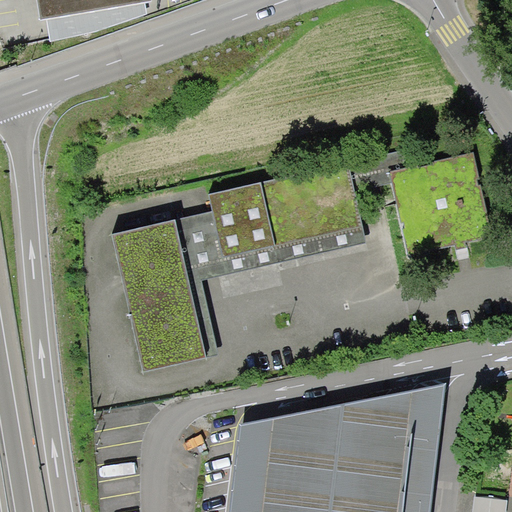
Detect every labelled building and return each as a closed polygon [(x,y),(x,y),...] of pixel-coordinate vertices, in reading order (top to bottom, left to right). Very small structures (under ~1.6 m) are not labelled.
[(150,0),(37,0),(40,20),(47,18),(145,3),(151,2),(150,0)] [(147,13),(145,3),(47,18),(50,40),(98,31),(147,13)] [(391,183),(408,254),(492,235),(473,153),(418,166),(414,147),(348,163),(355,191),(391,183)] [(355,191),(348,163),(207,194),(211,212),(225,275),(366,243),(362,227),(355,191)] [(225,275),(211,212),(111,234),(143,372),(218,355),(201,280),(225,275)] [(429,511),(445,386),(238,425),(227,511),(429,511)]
